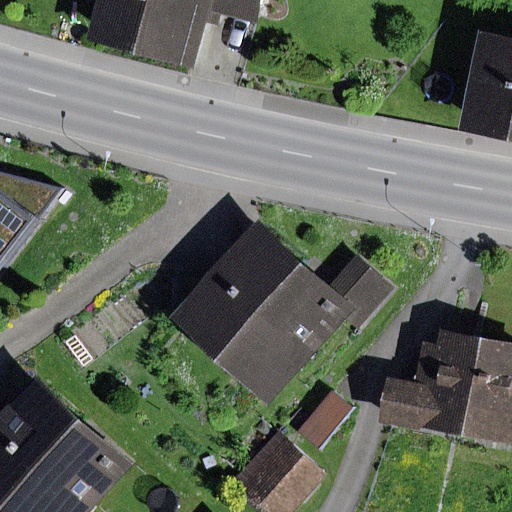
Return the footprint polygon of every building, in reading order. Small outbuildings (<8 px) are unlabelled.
[(99,0),(89,41),(196,70),(211,14),(258,26),(265,0),(99,0)] [(511,38),(481,32),(462,131),(511,140),(511,38)] [(0,273),(64,189),(0,173),(0,273)] [(332,284),(261,222),(174,320),(270,406),(345,321),(359,333),(398,289),(359,254),(332,284)] [(418,383),(390,378),(382,422),(511,447),(511,344),(443,331),(440,346),(426,343),(418,383)] [(93,511),(136,465),(38,377),(0,418),(0,511),(93,511)] [(298,433),(320,451),(355,410),(333,391),(298,433)] [(297,511),(330,476),(282,432),(235,483),(267,511),(297,511)]
